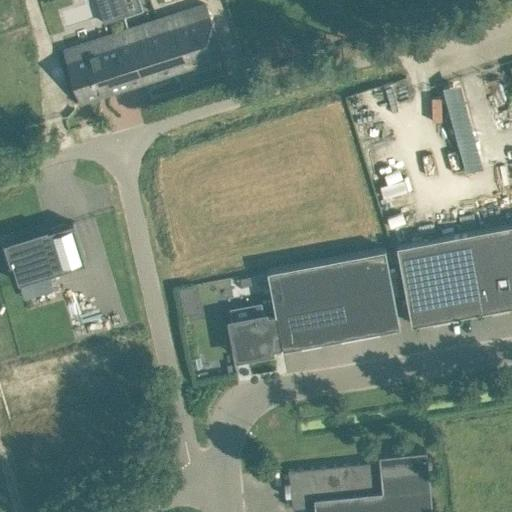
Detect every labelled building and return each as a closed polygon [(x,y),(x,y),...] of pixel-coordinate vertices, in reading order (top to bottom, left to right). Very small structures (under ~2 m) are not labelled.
[(114,45),(68,60),(81,100),(188,66),(188,65),(222,55),(210,15),(174,26),(171,15),(110,34),(114,45)] [(460,79),(441,83),(462,168),(480,163),(460,79)] [(0,242),(7,263),(8,262),(14,282),(82,260),(69,219),(43,228),(43,227),(0,240),(0,242)] [(471,312),(511,303),(511,222),(456,233),(471,312)] [(412,323),(471,312),(456,233),(397,244),(412,323)] [(267,269),(276,314),(281,343),(282,347),(400,325),(385,246),(267,269)] [(193,284),(179,285),(181,311),(195,309),(193,284)] [(271,345),(281,343),(276,314),(266,316),(265,313),(231,319),(232,323),(227,324),(230,337),(234,336),(236,347),(237,347),(246,353),(246,354),(272,349),(271,345)] [(130,347),(0,378),(0,413),(0,414),(1,417),(139,384),(130,347)] [(315,511),(433,511),(427,448),(379,453),(380,459),(383,490),(314,497),(315,511)] [(314,497),(383,490),(380,459),(289,469),(290,481),(285,482),(286,495),(291,495),(292,508),(301,507),(307,497),(314,497)]
